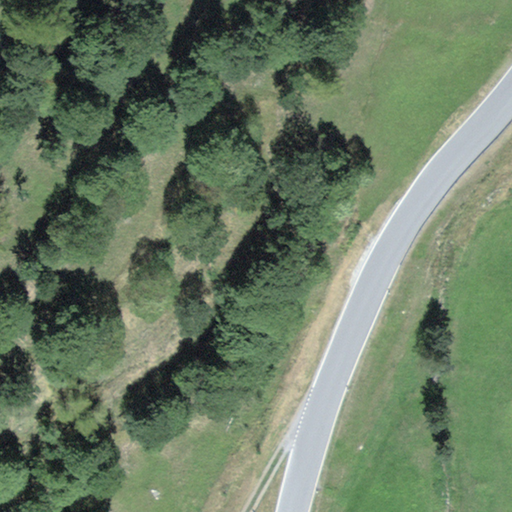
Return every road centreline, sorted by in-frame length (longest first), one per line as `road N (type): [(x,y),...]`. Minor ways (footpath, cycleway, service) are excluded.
road 1 (tertiary): [(292,511),(332,380),(394,241),(434,179),(511,91)]
road 2 (track): [(317,423),(295,422),(244,511)]
